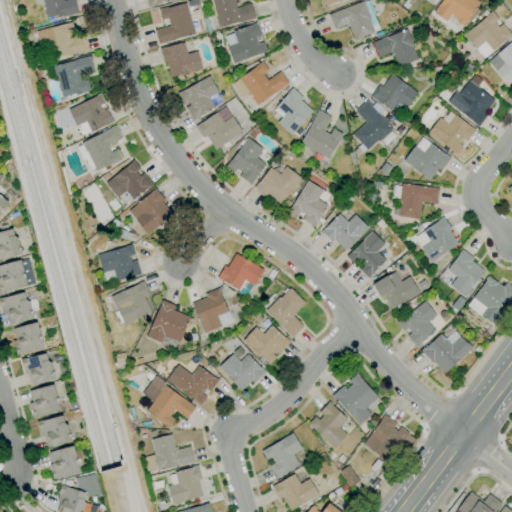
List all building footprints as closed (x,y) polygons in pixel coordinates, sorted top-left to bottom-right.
[(47,18),(43,3),(36,5),(34,0),(62,0),(63,1),(66,0),(74,0),(79,13),(63,17),(62,14),(47,18)] [(217,28),(215,18),(216,18),(211,0),(238,0),(235,1),(237,8),(251,4),(254,18),(217,28)] [(354,41),(348,24),(333,30),(328,14),(363,1),(363,2),(370,0),(375,14),(374,15),(379,30),(373,32),(374,34),(354,41)] [(460,29),(447,20),(446,22),(433,13),(442,0),(476,0),(479,2),(460,29)] [(158,45),(154,31),(170,26),(167,18),(160,20),(158,11),(186,3),(195,34),(158,45)] [(484,59),(464,34),(491,11),(498,19),(494,23),(498,27),(502,24),(511,36),(507,39),(484,59)] [(233,64),(226,47),(228,46),(224,37),(233,33),(232,32),(256,22),(261,36),(256,38),(258,44),(263,42),(266,51),(233,64)] [(57,58),(55,52),(53,53),(50,41),(39,44),(39,43),(34,44),(33,39),(31,40),(30,34),(36,33),(36,32),(71,23),(75,38),(84,36),(88,50),(57,58)] [(398,67),(393,54),(391,55),(390,52),(378,57),(372,43),(407,29),(414,46),(412,47),(417,60),(398,67)] [(511,81),(507,86),(487,62),(511,41),(511,81)] [(170,77),(166,62),(163,63),(160,48),(178,44),(178,46),(185,44),(187,54),(197,51),(202,70),(170,77)] [(62,97),(57,80),(52,81),(49,69),(52,68),(52,67),(89,56),(93,70),(78,74),(80,82),(87,80),(89,90),(62,97)] [(256,105),(248,93),(242,98),(232,84),(262,62),(268,70),(262,74),(267,81),(279,72),(287,83),(256,105)] [(391,111),(370,97),(379,85),(382,87),(391,74),(417,94),(406,109),(397,103),(391,111)] [(478,127),(447,103),(454,93),(453,92),(465,77),(470,81),(474,75),(482,80),(477,87),(495,100),(484,114),(487,116),(478,127)] [(192,120),(185,107),(190,105),(187,100),(183,103),(178,93),(210,76),(218,93),(209,98),(214,108),(192,120)] [(290,136),(276,123),(282,117),(273,110),(276,108),(275,107),(287,94),(287,93),(291,88),(303,98),(300,101),(312,111),(290,136)] [(83,135),(78,125),(76,127),(67,110),(100,94),(104,103),(103,104),(104,106),(100,107),(102,111),(106,109),(113,122),(91,133),(90,132),(83,135)] [(367,150),(352,135),(365,122),(355,112),(366,101),(377,112),(377,113),(392,128),(377,142),(376,141),(367,150)] [(327,159),(308,148),(299,143),(318,110),(331,118),(323,131),(329,135),(333,129),(342,135),(338,143),(337,143),(327,159)] [(214,150),(206,137),(203,139),(195,127),(217,112),(223,122),(232,117),(242,132),(214,150)] [(456,155),(449,149),(447,152),(443,149),(445,146),(428,133),(439,118),(442,121),(449,112),(454,116),(455,115),(472,128),(475,130),(474,132),(473,132),(466,142),(462,138),(458,143),(462,147),(456,155)] [(96,172),(94,168),(90,170),(85,160),(83,161),(76,148),(82,145),(81,143),(115,126),(122,139),(108,146),(112,153),(117,150),(122,159),(96,172)] [(250,186),(239,177),(242,172),(237,168),(233,173),(225,167),(228,163),(241,146),(239,144),(242,140),(244,139),(245,140),(247,138),(262,149),(255,158),(265,165),(252,183),(250,186)] [(429,181),(403,161),(414,146),(415,146),(422,138),(429,144),(430,143),(450,158),(441,170),(438,168),(429,181)] [(124,205),(118,197),(117,197),(106,183),(133,160),(140,168),(135,172),(139,177),(143,173),(152,184),(132,200),(132,199),(124,205)] [(384,176),(378,171),(385,163),(391,167),(384,176)] [(279,204),(267,194),(265,197),(254,188),(269,168),(278,175),(286,166),(300,178),(279,204)] [(314,228),(302,220),(305,215),(299,212),(296,217),(287,211),(307,180),(323,191),(317,200),(328,206),(314,228)] [(418,220),(398,216),(401,200),(392,199),(394,186),(400,187),(401,183),(438,189),(436,204),(421,202),(418,220)] [(147,233),(135,219),(135,220),(128,211),(155,188),(164,199),(161,202),(171,213),(147,233)] [(0,213),(0,195),(9,204),(0,213)] [(345,251),(333,239),(330,242),(329,241),(329,240),(322,233),(320,231),(325,226),(326,227),(339,214),(347,222),(354,215),(368,229),(345,251)] [(430,263),(420,247),(421,247),(415,238),(422,232),(421,231),(443,217),(451,229),(449,231),(457,244),(441,255),(442,255),(430,263)] [(113,229),(109,224),(115,219),(119,223),(113,229)] [(0,259),(0,232),(12,228),(14,235),(17,237),(22,254),(9,258),(2,260),(2,259),(0,259)] [(129,241),(115,236),(118,229),(132,234),(129,241)] [(368,279),(359,270),(362,266),(358,261),(354,265),(345,257),(349,253),(349,254),(363,240),(362,240),(370,232),(384,245),(377,252),(385,261),(368,279)] [(106,284),(97,255),(126,246),(126,245),(131,244),(134,254),(128,256),(130,262),(136,261),(140,273),(106,284)] [(464,297),(449,285),(456,277),(446,270),(458,256),(457,255),(462,249),(473,259),(471,261),(485,272),(464,297)] [(239,290),(223,281),(223,282),(217,278),(224,265),(227,267),(235,253),(263,270),(254,285),(245,280),(239,290)] [(0,293),(0,265),(20,260),(27,286),(0,293)] [(391,309),(383,295),(379,298),(372,285),(394,272),(400,282),(409,277),(418,293),(391,309)] [(511,302),(494,325),(481,315),(480,316),(467,306),(473,299),(472,298),(486,281),(485,280),(488,276),(503,288),(506,283),(511,287),(511,302)] [(124,324),(123,323),(120,324),(114,312),(117,311),(110,296),(137,285),(137,284),(143,281),(149,294),(144,297),(150,312),(135,318),(136,319),(124,324)] [(204,334),(191,304),(206,297),(205,294),(218,288),(233,322),(221,327),(221,326),(204,334)] [(291,338),(280,326),(265,311),(279,297),(280,298),(290,288),(305,303),(292,315),(303,326),(291,338)] [(8,325),(5,312),(2,313),(0,303),(0,297),(24,292),(24,293),(32,291),(33,299),(29,300),(33,318),(19,321),(19,322),(8,325)] [(457,311),(451,307),(459,296),(465,301),(457,311)] [(160,343),(146,337),(162,300),(175,306),(173,310),(189,317),(178,342),(163,335),(160,343)] [(416,348),(406,336),(411,333),(407,328),(403,332),(397,324),(424,302),(436,316),(428,322),(435,331),(419,344),(420,344),(416,348)] [(15,355),(15,354),(16,353),(15,348),(14,348),(12,341),(16,340),(13,329),(37,322),(44,348),(15,355)] [(264,367),(257,361),(261,357),(253,350),(242,341),(255,326),(263,334),(271,325),(289,342),(280,352),(276,349),(273,353),(276,356),(269,364),(267,363),(264,367)] [(444,374),(433,361),(431,363),(420,351),(425,347),(425,348),(440,334),(445,340),(454,331),(465,344),(467,342),(472,348),(444,374)] [(31,385),(27,373),(24,374),(20,360),(45,353),(47,360),(50,363),(55,379),(42,382),(42,383),(36,384),(31,385)] [(240,391),(218,367),(232,355),(239,362),(248,354),(265,372),(254,382),(252,379),(240,391)] [(200,404),(166,380),(177,365),(191,375),(197,366),(215,378),(218,380),(216,383),(216,382),(210,390),(211,390),(209,392),(205,389),(202,394),(206,397),(200,404)] [(359,425),(332,395),(343,386),(346,389),(351,384),(348,381),(357,373),(378,397),(365,408),(370,414),(359,425)] [(168,428),(146,411),(153,402),(142,393),(155,375),(165,383),(164,385),(168,388),(169,387),(195,407),(186,419),(174,410),(170,416),(175,420),(168,428)] [(32,418),(32,416),(33,416),(31,411),(29,404),(32,403),(29,391),(53,384),(60,410),(32,418)] [(334,448),(307,425),(315,417),(319,420),(323,416),(319,412),(328,402),(347,418),(339,427),(347,434),(334,448)] [(47,447),(44,436),(41,437),(37,422),(62,415),(65,426),(68,425),(72,441),(59,444),(59,445),(53,446),(47,447)] [(387,462),(362,444),(384,415),(396,424),(393,428),(397,431),(401,427),(409,433),(387,462)] [(277,477),(270,465),(274,463),(271,458),(266,460),(261,451),(268,447),(269,447),(292,433),(301,449),(292,455),(298,464),(277,477)] [(147,473),(142,458),(153,455),(153,453),(154,453),(151,440),(171,434),(175,448),(176,447),(177,451),(190,447),(194,462),(177,466),(158,471),(157,470),(147,473)] [(52,479),(51,477),(53,477),(51,472),(48,465),(52,464),(49,453),(72,446),(80,471),(52,479)] [(172,504),(167,486),(171,485),(168,476),(174,474),(174,472),(198,465),(202,480),(199,481),(203,496),(197,497),(198,501),(194,502),(193,498),(172,504)] [(290,511),(282,497),(279,499),(272,486),(293,473),(300,484),(309,479),(318,494),(290,511)] [(86,497),(84,490),(78,492),(74,479),(83,476),(83,477),(94,474),(99,494),(86,497)] [(56,511),(59,501),(56,500),(61,485),(85,493),(83,502),(91,505),(89,511),(56,511)] [(455,511),(470,492),(483,502),(489,494),(501,503),(494,511),(455,511)] [(174,511),(203,505),(203,504),(208,503),(210,511),(174,511)] [(306,511),(311,507),(313,505),(316,508),(315,510),(318,511),(322,511),(329,503),(340,511),(306,511)]
